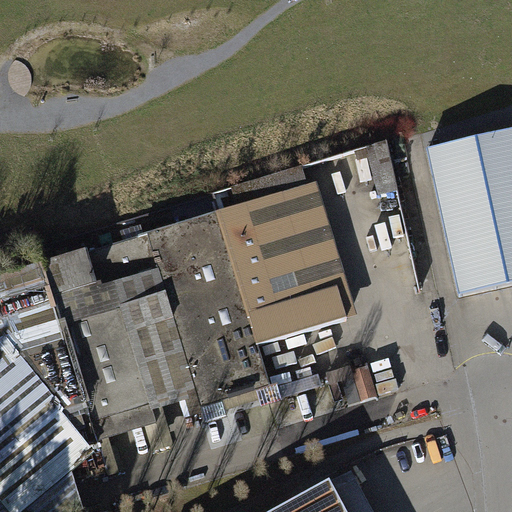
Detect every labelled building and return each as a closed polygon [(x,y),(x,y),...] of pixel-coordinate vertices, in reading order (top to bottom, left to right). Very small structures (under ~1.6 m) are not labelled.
[(511,134),(424,152),(453,296),(511,284),(511,134)] [(397,191),(386,143),(369,148),(379,196),(397,191)] [(306,188),(218,215),(258,348),(346,321),(306,188)] [(43,267),(90,425),(149,407),(112,286),(158,273),(197,400),(200,410),(201,409),(206,424),(227,417),(223,403),(270,389),(266,377),(258,348),(218,215),(43,267)] [(0,511),(80,511),(72,482),(65,456),(97,446),(96,445),(90,425),(43,267),(0,280),(0,511)] [(90,425),(96,445),(155,426),(151,413),(197,400),(158,273),(112,286),(149,407),(90,425)] [(315,362),(266,377),(270,389),(271,392),(319,378),(315,362)] [(375,397),(366,369),(352,373),(361,401),(375,397)] [(65,456),(72,482),(105,473),(97,446),(65,456)] [(327,485),(278,511),(343,511),(329,486),(328,486),(327,485)]
